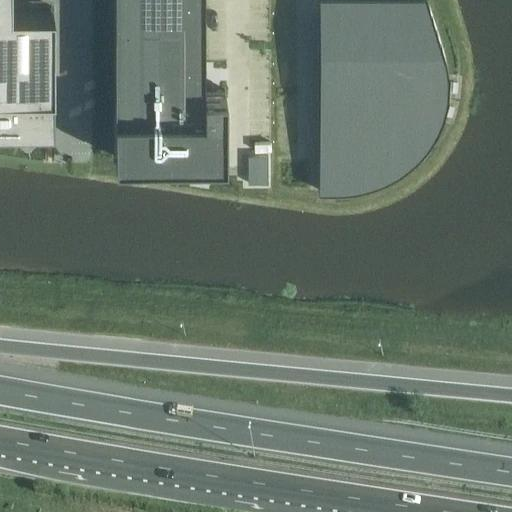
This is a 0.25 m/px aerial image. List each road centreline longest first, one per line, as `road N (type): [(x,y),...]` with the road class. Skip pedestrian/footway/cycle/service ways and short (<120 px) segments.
road 1 (motorway): [(511,471),(0,388)]
road 2 (motorway): [(511,393),(0,347)]
road 3 (motorway): [(0,437),(454,511)]
